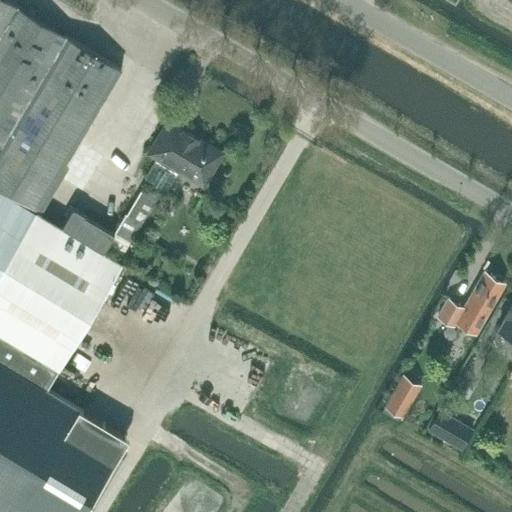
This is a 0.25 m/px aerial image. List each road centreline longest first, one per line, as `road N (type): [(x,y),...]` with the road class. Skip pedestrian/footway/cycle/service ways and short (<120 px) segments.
road 1 (unclassified): [(511,214),(144,0)]
road 2 (unclassified): [(511,97),(344,0)]
